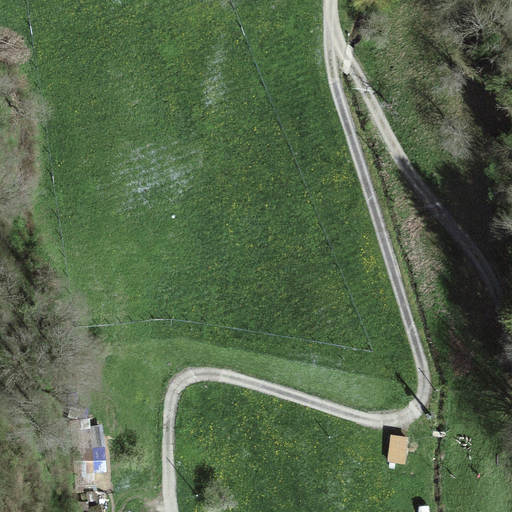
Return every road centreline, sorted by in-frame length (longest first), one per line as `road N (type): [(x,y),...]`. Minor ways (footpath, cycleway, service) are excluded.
road 1 (track): [(173,511),(168,442),(175,390),(201,376),(245,381),(384,424),(408,421),(426,395),(423,359),(329,69),(329,17)]
road 2 (track): [(511,326),(475,251),(422,198),(329,17),(332,0)]
